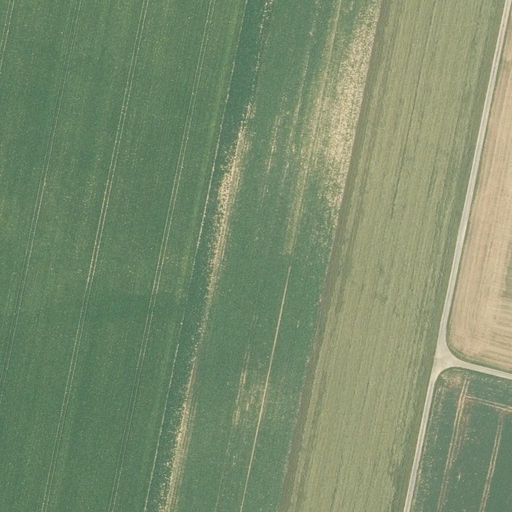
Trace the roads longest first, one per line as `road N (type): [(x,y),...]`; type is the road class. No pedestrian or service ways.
road 1 (track): [(509,0),(437,359)]
road 2 (track): [(406,511),(437,359)]
